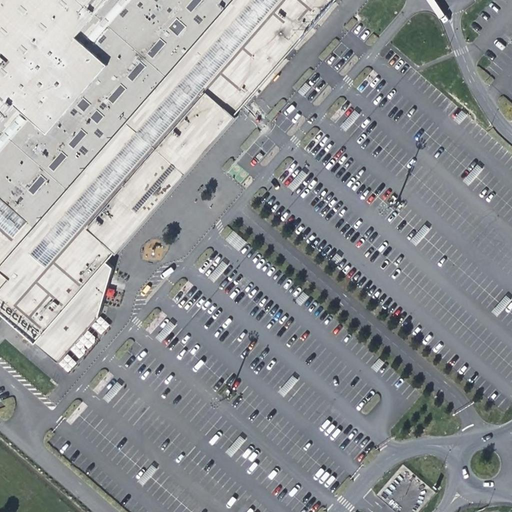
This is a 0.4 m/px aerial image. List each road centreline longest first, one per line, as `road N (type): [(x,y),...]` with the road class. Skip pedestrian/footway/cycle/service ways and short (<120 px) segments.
road 1 (residential): [(511,133),(486,100),(443,0)]
road 2 (residential): [(495,436),(464,442),(458,475),(479,491),(506,480)]
